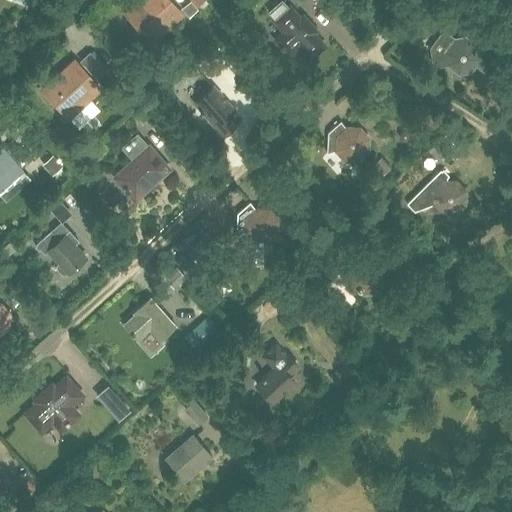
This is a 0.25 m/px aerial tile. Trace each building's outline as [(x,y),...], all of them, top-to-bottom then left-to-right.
[(142,28),(141,29),(150,39),(180,11),(169,0),(145,0),(130,14),(142,28)] [(192,1),(183,9),(188,15),(197,7),(192,1)] [(313,33),(315,30),(302,16),(300,18),(289,7),(275,20),(285,31),(276,39),(289,54),(298,46),(308,58),(323,44),(313,33)] [(434,19),(428,15),(421,25),(431,32),(435,26),(434,19)] [(454,39),(443,31),(431,48),(434,65),(447,64),(458,72),(470,71),(476,62),(484,68),(489,61),(486,44),(476,46),(465,38),(454,39)] [(53,83),(75,107),(99,86),(77,62),(53,83)] [(106,89),(115,81),(110,76),(101,83),(106,89)] [(212,88),(194,104),(223,137),(234,128),(223,116),(231,109),(212,88)] [(25,120),(13,131),(18,137),(30,126),(25,120)] [(358,161),(367,152),(368,139),(359,129),(347,128),(340,121),(327,133),(326,154),(337,151),(345,160),(358,161)] [(0,190),(24,169),(17,162),(24,156),(13,144),(5,151),(0,145),(0,190)] [(136,201),(160,179),(148,166),(158,157),(150,148),(116,178),(136,201)] [(44,163),(51,170),(58,163),(51,156),(44,163)] [(80,180),(89,171),(83,165),(74,173),(80,180)] [(414,211),(426,208),(436,205),(444,214),(458,213),(467,204),(466,190),(457,182),(444,181),(439,176),(432,183),(430,181),(407,203),(414,211)] [(66,201),(48,216),(59,229),(77,214),(66,201)] [(269,210),(256,209),(249,202),(237,213),(236,234),(246,231),(254,241),(267,241),(277,233),(277,219),(269,210)] [(59,241),(51,232),(36,246),(37,248),(35,249),(38,253),(40,251),(45,256),(49,252),(69,275),(86,260),(65,236),(59,241)] [(189,252),(201,262),(208,253),(197,243),(189,252)] [(364,293),(378,292),(387,283),(386,270),(377,261),(377,251),(360,252),(346,267),(355,271),(355,284),(364,293)] [(289,297),(297,310),(309,302),(301,289),(289,297)] [(125,325),(139,341),(150,331),(159,341),(175,327),(150,299),(135,314),(136,315),(125,325)] [(0,335),(9,328),(10,314),(1,304),(0,304),(0,335)] [(273,403),(295,382),(288,375),(297,366),(287,355),(286,356),(275,344),(262,357),(266,361),(267,360),(275,369),(259,384),(265,390),(265,394),(273,403)] [(27,415),(41,431),(53,420),(61,429),(77,415),(69,406),(80,396),(66,380),(55,390),(52,387),(36,402),(39,404),(27,415)] [(116,407),(125,417),(134,409),(125,399),(116,407)] [(194,401),(185,409),(198,424),(207,416),(194,401)] [(210,439),(218,454),(229,448),(221,433),(210,439)] [(193,435),(165,459),(184,480),(212,456),(193,435)]
